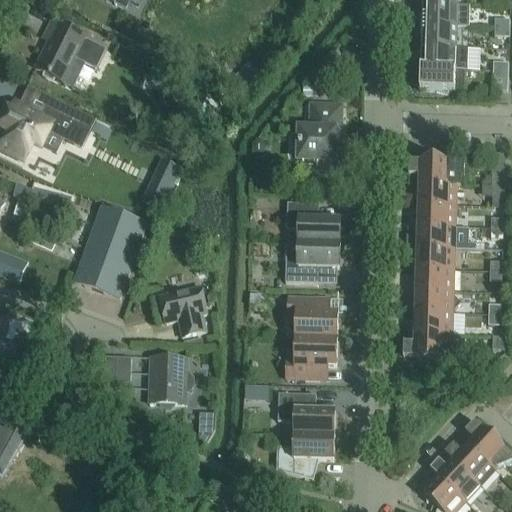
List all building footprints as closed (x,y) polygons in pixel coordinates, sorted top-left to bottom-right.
[(423,7),(423,28),(457,29),(469,30),(470,8),(458,8),(423,7)] [(495,22),(495,30),(510,31),(510,22),(495,22)] [(87,41),(52,23),(44,40),(50,43),(36,71),(65,86),(77,62),(96,72),(107,51),(87,41)] [(423,28),(422,50),(456,51),(456,50),(457,29),(423,28)] [(510,31),(495,30),(495,39),(510,39),(510,31)] [(422,50),(421,71),(456,73),(456,71),(468,72),(468,51),(456,50),(456,51),(422,50)] [(274,73),(264,65),(254,77),(246,71),(241,78),(259,93),(274,73)] [(494,65),(494,74),(509,74),(509,66),(494,65)] [(401,97),(411,97),(410,69),(400,69),(401,97)] [(456,73),(421,71),(421,94),(437,94),(448,98),(449,95),(455,95),(456,73)] [(509,74),(494,74),(493,96),(508,96),(508,83),(509,74)] [(4,130),(0,137),(0,150),(21,161),(29,146),(37,151),(45,134),(78,150),(88,130),(45,109),(41,117),(16,105),(12,114),(8,112),(0,128),(4,130)] [(299,163),(303,163),(303,170),(318,170),(319,163),(335,164),(336,135),(340,135),(343,132),(343,123),(340,121),(337,121),(337,109),(312,109),(312,133),(300,132),(299,163)] [(420,178),(419,186),(457,187),(457,167),(465,167),(465,165),(409,164),(409,178),(420,178)] [(493,178),(493,189),(505,189),(505,178),(493,178)] [(419,186),(419,208),(456,209),(457,187),(419,186)] [(505,189),(493,189),(493,200),(505,200),(505,189)] [(31,223),(33,203),(10,200),(7,220),(31,223)] [(299,233),(299,246),(340,247),(341,223),(319,223),(320,207),(288,206),(287,232),(299,233)] [(419,208),(418,230),(456,231),(456,209),(419,208)] [(74,285),(120,302),(148,227),(102,210),(74,285)] [(48,226),(51,214),(36,211),(34,223),(48,226)] [(492,222),(492,232),(504,232),(504,222),(492,222)] [(406,251),(417,251),(455,252),(456,231),(418,230),(418,239),(406,239),(406,251)] [(504,232),(492,232),(491,242),(503,242),(504,232)] [(340,247),(299,246),(286,246),(286,259),(286,286),(318,287),(318,271),(340,271),(340,247)] [(417,251),(417,273),(454,274),(455,252),(417,251)] [(0,279),(20,287),(22,284),(28,269),(0,257),(0,279)] [(491,265),(490,275),(502,275),(503,265),(491,265)] [(417,273),(416,294),(454,295),(454,274),(417,273)] [(502,275),(490,275),(490,285),(502,285),(502,275)] [(160,300),(166,327),(179,324),(182,341),(207,336),(203,319),(207,318),(201,290),(160,300)] [(416,294),(416,316),(453,317),(453,314),(461,306),(454,298),(454,295),(416,294)] [(251,309),(260,309),(260,298),(251,298),(251,309)] [(297,320),(296,342),(338,343),(338,317),(330,317),(330,303),(289,301),(288,320),(297,320)] [(489,308),(489,318),(501,318),(501,308),(489,308)] [(0,335),(0,337),(13,342),(18,330),(40,338),(44,326),(9,313),(0,335)] [(416,316),(415,337),(453,338),(453,317),(416,316)] [(501,318),(489,318),(489,328),(501,328),(501,318)] [(453,338),(415,337),(415,345),(404,345),(403,360),(459,361),(459,359),(453,341),(453,338)] [(493,353),(505,353),(505,340),(493,340),(493,353)] [(338,343),(296,342),(295,364),(287,363),(286,382),(328,383),(328,369),(337,369),(338,343)] [(116,393),(130,393),(132,361),(118,361),(116,393)] [(162,407),(165,411),(171,411),(174,408),(174,407),(186,408),(186,395),(187,395),(193,389),(193,382),(188,376),(187,376),(188,363),(151,362),(150,406),(162,407)] [(295,425),(294,438),(335,439),(335,414),(316,414),(317,398),(279,397),(278,425),(295,425)] [(0,463),(4,465),(26,426),(3,413),(0,417),(0,463)] [(473,442),(468,448),(496,474),(497,472),(511,465),(511,458),(475,425),(466,435),(473,442)] [(335,439),(294,438),(294,451),(278,450),(277,474),(314,483),(319,464),(334,464),(335,439)] [(453,446),(444,456),(453,464),(481,490),(496,474),(468,448),(462,455),(453,446)] [(438,463),(429,471),(439,480),(466,506),(481,490),(453,464),(447,471),(438,463)] [(460,511),(466,506),(439,480),(423,496),(426,499),(426,505),(432,505),(440,511),(460,511)]
